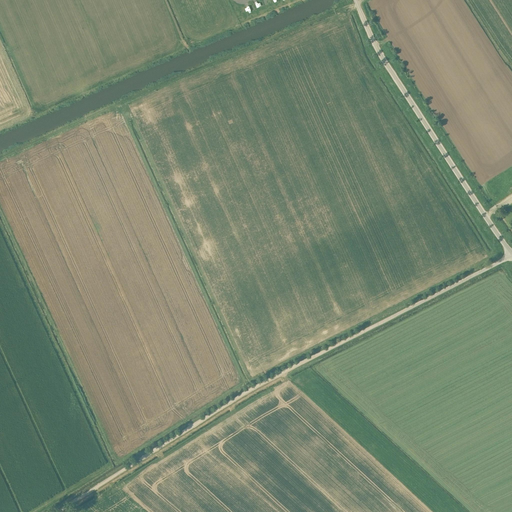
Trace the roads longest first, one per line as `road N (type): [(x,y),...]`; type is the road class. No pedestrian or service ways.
road 1 (unclassified): [(60,511),(219,409),(511,253)]
road 2 (unclassified): [(511,251),(372,41),(354,0)]
